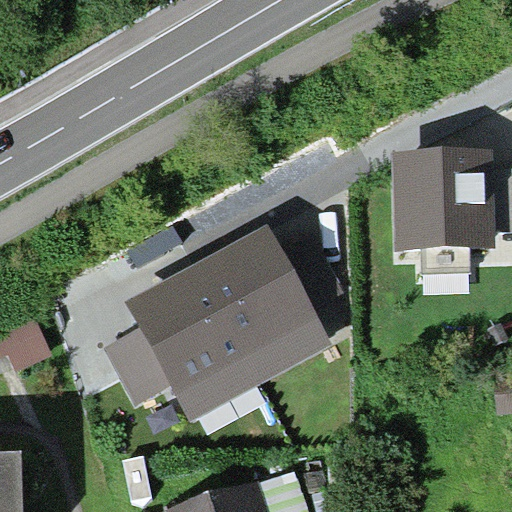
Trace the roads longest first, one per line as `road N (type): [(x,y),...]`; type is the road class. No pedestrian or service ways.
road 1 (track): [(334,47),(0,233)]
road 2 (tertiary): [(0,163),(284,0)]
